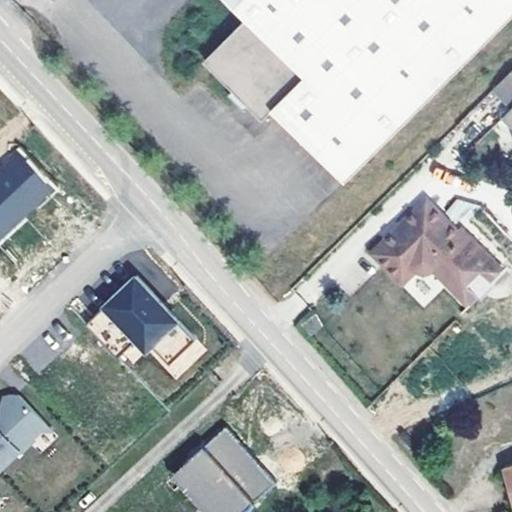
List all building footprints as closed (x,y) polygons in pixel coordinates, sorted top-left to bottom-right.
[(511,0),(237,0),(253,16),(208,59),(266,117),(276,107),(350,180),(511,16),(511,0)] [(0,168),(0,230),(4,226),(49,185),(18,152),(0,168)] [(489,266),(431,204),(377,255),(405,285),(418,273),(420,275),(423,276),(425,277),(428,277),(431,276),(434,274),(436,272),(472,309),(486,294),(474,280),(489,266)] [(127,266),(77,313),(109,346),(133,324),(138,318),(148,329),(143,334),(162,353),(187,329),(127,266)] [(502,280),(489,266),(474,280),(486,294),(502,280)] [(309,335),(323,326),(315,313),(301,322),(309,335)] [(138,318),(133,324),(143,334),(148,329),(138,318)] [(34,371),(55,358),(44,340),(23,352),(34,371)] [(0,473),(2,476),(25,454),(26,455),(39,443),(38,442),(52,429),(24,399),(16,399),(7,407),(7,414),(1,420),(0,421),(0,473)] [(204,446),(173,475),(206,511),(243,511),(254,502),(276,482),(226,427),(204,446)] [(511,461),(503,464),(511,494),(511,461)]
